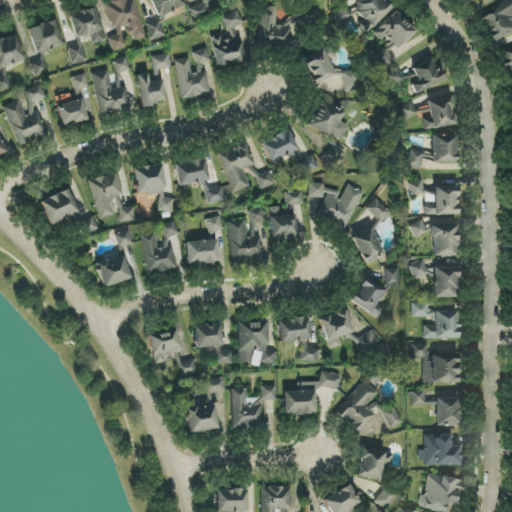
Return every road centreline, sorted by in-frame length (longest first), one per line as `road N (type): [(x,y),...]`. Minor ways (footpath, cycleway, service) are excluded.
road 1 (residential): [(493,511),(500,486),(493,143),(486,94),(468,52),(426,0)]
road 2 (residential): [(187,511),(161,436),(98,324),(0,222)]
road 3 (residential): [(0,190),(62,158),(225,118),(268,92)]
road 4 (residential): [(98,324),(174,298),(290,286),(315,274)]
road 5 (residential): [(176,468),(211,457),(317,456)]
